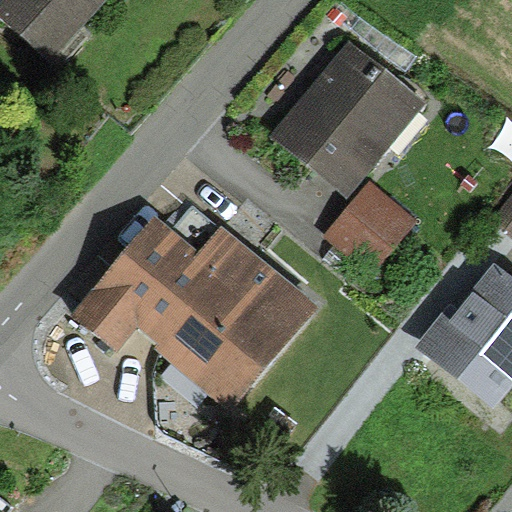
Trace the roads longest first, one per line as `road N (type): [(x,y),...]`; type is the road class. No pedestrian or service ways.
road 1 (residential): [(0,335),(278,0)]
road 2 (residential): [(0,385),(258,511)]
